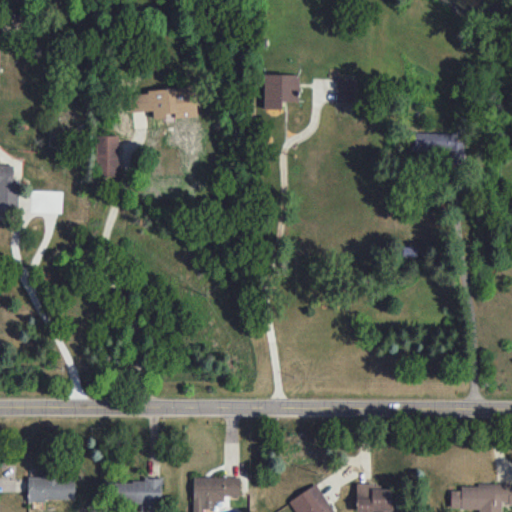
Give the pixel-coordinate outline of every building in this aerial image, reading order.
[(281,109),(281,100),(298,101),(299,74),(264,73),(263,108),(281,109)] [(358,100),(358,78),(336,77),(336,100),(358,100)] [(196,116),(195,88),(129,92),(130,112),(153,110),(153,118),(171,117),(196,116)] [(415,131),(414,152),(448,153),(448,162),(463,162),(464,132),(415,131)] [(118,176),(118,135),(96,135),(96,176),(118,176)] [(0,164),(13,165),(13,181),(18,181),(17,213),(0,212),(0,164)] [(28,500),(75,499),(75,477),(27,478),(28,500)] [(162,478),(143,477),(143,482),(114,481),(113,502),(161,503),(162,478)] [(192,511),(205,511),(205,505),(224,505),(224,496),(239,495),(239,477),(193,477),(192,511)] [(295,511),(333,511),(316,483),(288,500),(295,511)] [(356,511),(373,511),(372,511),(392,511),(392,488),(381,488),(381,483),(356,483),(356,511)] [(500,511),(501,504),(511,504),(511,484),(461,484),(461,490),(450,490),(450,509),(478,509),(478,511),(500,511)]
